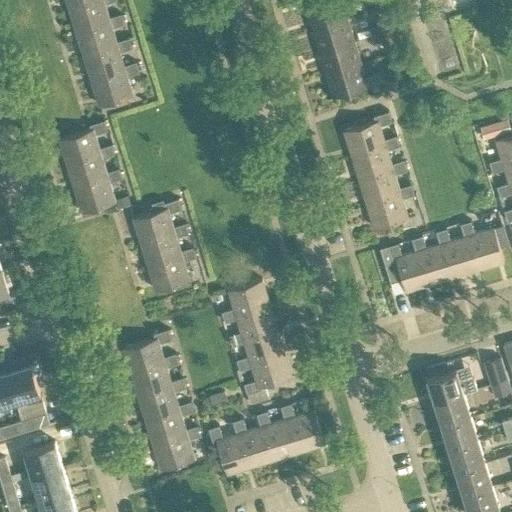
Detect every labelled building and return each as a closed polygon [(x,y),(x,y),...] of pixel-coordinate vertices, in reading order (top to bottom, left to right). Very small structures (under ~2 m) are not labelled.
[(86,0),(68,6),(76,30),(110,20),(109,16),(104,1),(107,0),(86,0)] [(322,0),(306,5),(313,27),(347,16),(343,2),(351,0),(322,0)] [(120,12),(109,16),(110,20),(76,30),(83,54),(117,44),(116,40),(111,25),(123,21),(120,12)] [(313,27),(320,49),(354,38),(347,16),(313,27)] [(374,41),(386,37),(381,21),(369,25),(374,41)] [(83,54),(91,79),(125,68),(123,64),(119,50),(131,46),(128,36),(116,40),(117,44),(83,54)] [(320,49),(327,71),(361,60),(354,38),(320,49)] [(361,60),(327,71),(334,93),(381,78),(379,70),(365,74),(361,60)] [(125,68),(91,79),(98,103),(132,93),(126,74),(138,70),(135,61),(123,64),(125,68)] [(344,128),(352,152),(385,142),(384,138),(379,123),(391,119),(388,110),(374,114),(376,118),(344,128)] [(480,123),(484,137),(511,129),(508,115),(480,123)] [(78,131),(58,137),(66,162),(100,151),(99,147),(95,132),(106,129),(103,119),(91,123),(92,127),(78,131)] [(492,170),(504,166),(503,161),(511,158),(511,132),(496,138),(501,156),(489,160),(492,170)] [(352,152),(359,177),(393,167),(391,162),(387,147),(398,144),(396,134),(384,138),(385,142),(352,152)] [(66,162),(74,186),(108,175),(107,171),(102,156),(113,153),(110,143),(99,147),(100,151),(66,162)] [(500,194),(511,190),(511,187),(511,186),(511,158),(503,161),(504,166),(509,181),(497,185),(500,194)] [(359,177),(367,201),(400,191),(399,186),(394,172),(406,168),(403,159),(391,162),(393,167),(359,177)] [(108,175),(74,186),(81,210),(115,200),(109,181),(121,177),(118,167),(107,171),(108,175)] [(400,191),(367,201),(374,226),(408,216),(402,196),(414,193),(411,183),(399,186),(400,191)] [(128,193),(117,196),(120,205),(131,201),(128,193)] [(133,215),(141,239),(174,229),(173,225),(168,210),(180,206),(178,197),(164,201),(165,205),(154,208),(133,215)] [(163,197),(151,201),(152,202),(154,208),(165,205),(164,201),(163,199),(163,197)] [(468,233),(479,267),(503,259),(499,245),(509,242),(503,222),(474,231),(470,219),(461,222),(465,234),(468,233)] [(141,239),(148,264),(182,254),(181,249),(176,234),(188,231),(185,221),(173,225),(174,229),(141,239)] [(436,230),(440,241),(444,240),(454,274),(479,267),(468,233),(465,234),(450,238),(446,227),(436,230)] [(412,237),(416,249),(419,248),(430,282),(454,274),(444,240),(440,241),(425,246),(422,234),(412,237)] [(419,248),(416,249),(401,253),(397,242),(380,247),(390,281),(402,278),(405,289),(430,282),(419,248)] [(182,254),(148,264),(156,289),(190,279),(184,260),(196,256),(193,246),(181,249),(182,254)] [(0,292),(9,289),(1,265),(2,265),(1,265),(0,265),(0,292)] [(226,320),(237,317),(235,311),(269,301),(262,276),(228,287),(234,306),(222,310),(226,320)] [(232,344),(244,340),(243,336),(277,325),(269,301),(235,311),(237,317),(241,331),(230,335),(232,344)] [(240,368),(252,364),(250,360),(284,350),(277,325),(243,336),(244,340),(249,355),(237,359),(240,368)] [(124,345),(131,370),(165,359),(164,356),(159,341),(171,337),(168,328),(154,332),(155,335),(124,345)] [(250,360),(252,364),(256,379),(245,383),(250,401),(268,396),(264,383),(292,374),(284,350),(250,360)] [(131,370),(139,394),(172,384),(171,380),(167,365),(179,361),(176,352),(164,356),(165,359),(131,370)] [(483,360),(490,383),(508,378),(501,355),(483,360)] [(15,366),(7,368),(16,399),(40,392),(34,371),(38,370),(34,356),(14,362),(15,366)] [(0,404),(16,399),(7,368),(6,365),(0,366),(0,404)] [(460,380),(456,367),(427,376),(434,400),(463,391),(477,387),(473,376),(460,380)] [(183,376),(171,380),(172,384),(139,394),(146,418),(180,408),(179,404),(174,389),(186,386),(183,376)] [(508,378),(490,383),(494,395),(511,389),(508,378)] [(228,399),(225,389),(210,394),(213,403),(228,399)] [(434,400),(441,422),(470,414),(463,391),(434,400)] [(22,419),(25,429),(49,422),(46,411),(42,398),(18,406),(22,419)] [(146,418),(154,443),(188,432),(187,429),(182,413),(194,409),(191,400),(179,404),(180,408),(146,418)] [(289,416),(299,449),(324,441),(313,409),(294,415),(291,403),(280,406),(284,418),(289,416)] [(275,457),(299,449),(289,416),(284,418),(269,422),(266,411),(257,413),(260,425),(265,424),(275,457)] [(441,422),(448,446),(477,437),(470,414),(441,422)] [(511,414),(501,418),(504,428),(511,425),(511,414)] [(233,421),(237,433),(240,431),(251,464),(275,457),(265,424),(260,425),(246,430),(242,418),(233,421)] [(22,419),(0,425),(0,432),(1,436),(25,429),(22,419)] [(188,432),(154,443),(161,467),(195,457),(190,437),(201,434),(198,425),(187,429),(188,432)] [(240,431),(237,433),(222,437),(218,425),(209,428),(213,442),(216,441),(226,472),(251,464),(240,431)] [(448,446),(456,469),(484,460),(477,437),(448,446)] [(55,441),(25,451),(32,475),(63,465),(56,440),(54,440),(55,441)] [(0,477),(1,482),(12,479),(5,455),(0,456),(0,477)] [(7,463),(10,472),(24,468),(21,459),(7,463)] [(491,483),(484,460),(456,469),(463,492),(491,483)] [(39,499),(71,489),(63,465),(32,475),(39,499)] [(1,482),(9,506),(19,503),(12,479),(1,482)] [(491,483),(463,492),(468,511),(479,511),(499,506),(491,483)] [(39,499),(43,511),(77,511),(71,489),(39,499)] [(9,506),(10,511),(21,511),(19,503),(9,506)]
